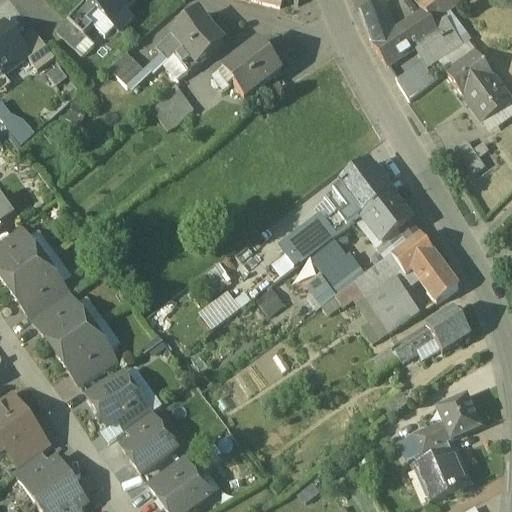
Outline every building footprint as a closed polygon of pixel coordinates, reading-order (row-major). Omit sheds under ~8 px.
[(97,0),(67,31),(83,46),(83,45),(92,35),(87,30),(96,20),(112,35),(125,22),(137,9),(128,0),(97,0)] [(234,0),(280,10),(282,0),(234,0)] [(427,0),(419,8),(423,13),(434,26),(464,0),(427,0)] [(433,30),(423,13),(393,32),(382,4),(381,5),(380,3),(377,4),(378,6),(359,14),(372,47),(386,69),(421,47),(433,66),(462,47),(444,22),(433,30)] [(112,35),(96,20),(87,30),(92,35),(103,47),(113,37),(112,35)] [(198,21),(171,45),(185,60),(196,72),(222,48),(198,21)] [(125,22),(112,35),(113,37),(119,42),(132,29),(125,22)] [(83,46),(67,31),(56,42),(82,68),(94,55),(83,45),(83,46)] [(0,84),(28,66),(18,52),(7,36),(0,40),(0,84)] [(35,40),(18,52),(28,66),(37,81),(54,70),(35,40)] [(281,76),(258,47),(221,76),(243,105),(281,76)] [(511,106),(474,56),(444,77),(463,102),(464,102),(482,127),(511,106)] [(196,72),(185,60),(176,68),(187,80),(196,72)] [(144,82),(127,64),(109,80),(127,98),(144,82)] [(398,85),(408,103),(432,86),(422,70),(398,85)] [(175,97),(156,113),(165,123),(184,107),(175,97)] [(511,123),(511,107),(511,106),(482,127),(491,139),(511,123)] [(0,127),(21,154),(34,144),(5,107),(0,110),(0,127)] [(184,107),(165,123),(174,133),(193,117),(184,107)] [(483,171),(466,146),(454,154),(472,179),(483,171)] [(370,172),(384,190),(389,186),(376,168),(370,172)] [(368,169),(342,189),(364,219),(389,199),(390,199),(384,190),(370,172),(368,169)] [(364,219),(342,189),(333,195),(347,216),(338,222),(346,233),(361,221),(364,219)] [(347,216),(333,195),(324,203),(335,218),(326,226),(337,240),(346,233),(338,222),(347,216)] [(364,219),(361,221),(382,248),(410,226),(389,199),(364,219)] [(15,225),(0,205),(0,225),(4,231),(7,229),(8,230),(15,225)] [(321,219),(289,243),(283,247),(299,268),(337,240),(326,226),(321,219)] [(0,225),(0,237),(9,231),(8,230),(7,229),(4,231),(0,225)] [(420,239),(391,261),(402,276),(389,285),(398,300),(418,285),(428,294),(449,279),(420,239)] [(349,262),(346,264),(331,244),(309,261),(323,281),(306,293),(320,311),(334,301),(355,286),(363,280),(349,262)] [(10,245),(0,252),(0,267),(17,255),(10,245)] [(0,267),(0,286),(8,297),(44,271),(27,248),(17,255),(0,267)] [(363,280),(355,286),(360,296),(380,326),(405,310),(398,300),(389,285),(402,276),(391,261),(363,280)] [(44,271),(8,297),(25,321),(51,302),(61,294),(44,271)] [(449,279),(428,294),(437,307),(458,292),(449,279)] [(355,286),(334,301),(339,309),(360,296),(355,286)] [(257,303),(268,318),(283,307),(271,292),(257,303)] [(228,294),(199,316),(213,333),(241,311),(228,294)] [(51,302),(27,319),(34,329),(58,312),(51,302)] [(405,310),(380,326),(388,338),(418,319),(410,307),(405,310)] [(58,312),(34,329),(42,339),(65,322),(58,312)] [(453,313),(407,342),(415,355),(425,349),(424,346),(430,342),(440,358),(470,339),(453,313)] [(42,339),(39,341),(56,364),(92,338),(76,314),(65,322),(42,339)] [(92,338),(56,364),(73,387),(99,369),(109,361),(92,338)] [(407,342),(391,353),(399,366),(401,368),(417,358),(415,355),(407,342)] [(391,353),(364,370),(372,382),(392,370),(392,371),(399,366),(391,353)] [(99,369),(75,386),(83,396),(106,379),(99,369)] [(122,382),(88,407),(107,434),(117,427),(116,427),(141,408),(122,382)] [(397,392),(376,408),(387,422),(407,407),(397,392)] [(442,428),(414,440),(422,458),(447,446),(450,445),(479,432),(466,401),(436,413),(442,428)] [(12,407),(0,416),(0,464),(6,461),(35,439),(12,407)] [(141,408),(116,427),(117,427),(124,437),(148,420),(149,419),(141,408)] [(148,420),(124,437),(131,447),(155,430),(148,420)] [(131,447),(122,454),(140,479),(174,455),(155,430),(131,447)] [(35,439),(6,461),(20,479),(14,483),(14,484),(40,465),(49,458),(35,439)] [(422,458),(414,440),(399,447),(407,464),(413,462),(422,458)] [(422,458),(413,462),(417,471),(451,457),(447,446),(422,458)] [(417,471),(414,473),(429,508),(455,497),(454,494),(469,488),(454,455),(451,457),(417,471)] [(183,464),(147,490),(155,501),(191,475),(183,464)] [(40,465),(14,484),(22,494),(47,475),(40,465)] [(47,475),(22,494),(34,511),(40,511),(71,490),(56,469),(47,475)] [(191,475),(155,501),(163,511),(193,511),(209,501),(191,475)] [(71,490),(40,511),(84,511),(86,511),(71,490)]
